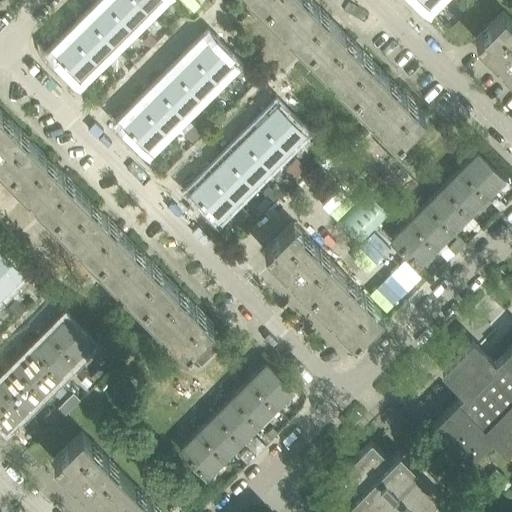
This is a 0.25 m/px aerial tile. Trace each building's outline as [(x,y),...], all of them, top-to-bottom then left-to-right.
[(131,26),(104,0),(103,0),(87,16),(114,43),(131,26)] [(147,10),(136,0),(104,0),(131,26),(147,10)] [(157,0),(136,0),(147,10),(157,0)] [(307,51),(335,23),(312,0),(270,0),(263,7),(307,51)] [(511,19),(503,10),(475,38),(511,75),(511,19)] [(114,43),(87,16),(70,33),(97,60),(114,43)] [(351,96),(379,67),(335,23),(307,51),(351,96)] [(143,38),(142,39),(150,46),(157,40),(149,32),(143,38)] [(97,60),(70,33),(52,51),(79,78),(97,60)] [(234,61),(207,34),(190,52),(217,78),(234,61)] [(135,63),(141,57),(136,52),(130,58),(135,63)] [(217,78),(190,52),(173,68),(199,96),(217,78)] [(424,112),(403,91),(379,67),(351,96),(396,140),(424,112)] [(199,96),(173,68),(156,85),(183,112),(199,96)] [(183,112),(156,85),(139,102),(166,129),(183,112)] [(166,129),(139,102),(121,120),(148,147),(166,129)] [(303,130),(276,103),(259,120),(286,147),(303,130)] [(36,145),(0,108),(0,165),(8,173),(36,145)] [(286,147),(259,120),(242,138),(269,164),(286,147)] [(183,133),(191,141),(198,134),(190,126),(183,133)] [(269,164),(242,138),(225,154),(252,181),(269,164)] [(80,189),(58,167),(36,145),(8,173),(52,218),(80,189)] [(503,177),(476,150),(458,168),(485,195),(503,177)] [(252,181),(225,154),(208,171),(234,198),(252,181)] [(295,156),(286,166),(296,177),(306,167),(295,156)] [(485,195),(458,168),(442,185),(468,212),(485,195)] [(234,198),(208,171),(190,189),(217,216),(234,198)] [(468,212),(442,185),(425,201),(452,228),(468,212)] [(96,262),(124,234),(80,189),(52,218),(96,262)] [(452,228),(425,201),(408,218),(435,245),(452,228)] [(435,245),(408,218),(390,236),(417,263),(435,245)] [(337,265),(292,220),(264,248),(308,293),(337,265)] [(168,278),(146,256),(124,234),(96,262),(140,306),(168,278)] [(23,271),(0,248),(0,284),(5,289),(23,271)] [(381,310),(356,285),(337,265),(308,293),(353,338),(381,310)] [(36,279),(26,269),(21,274),(31,284),(36,279)] [(213,323),(168,278),(140,306),(185,351),(187,348),(204,332),(213,323)] [(92,340),(87,335),(65,313),(47,331),(74,358),(92,340)] [(9,327),(14,321),(8,316),(3,321),(9,327)] [(74,358),(47,331),(30,348),(57,375),(74,358)] [(200,362),(217,345),(204,332),(187,348),(200,362)] [(511,343),(501,354),(502,354),(495,361),(472,338),(442,369),(464,392),(457,398),(433,422),(468,456),(490,434),(506,449),(511,442),(511,343)] [(57,375),(30,348),(14,365),(41,392),(57,375)] [(292,388),(265,361),(247,379),(274,406),(292,388)] [(41,392),(14,365),(0,378),(0,386),(23,409),(41,392)] [(93,381),(83,372),(76,379),(86,389),(93,381)] [(274,406),(247,379),(231,395),(257,422),(274,406)] [(23,409),(0,386),(0,420),(12,433),(23,422),(16,416),(23,409)] [(257,422),(231,395),(213,413),(240,440),(257,422)] [(53,422),(61,415),(55,408),(47,416),(53,422)] [(240,440),(213,413),(197,429),(224,456),(240,440)] [(224,456),(197,429),(179,447),(206,474),(224,456)] [(126,476),(81,431),(53,459),(97,504),(126,476)] [(461,511),(460,511),(441,492),(440,490),(439,491),(420,472),(421,471),(419,470),(399,451),(400,450),(399,449),(389,458),(371,439),(369,440),(370,441),(334,477),(334,476),(332,478),(351,496),(342,506),(343,507),(344,506),(349,511),(461,511)] [(162,511),(143,493),(126,476),(97,504),(105,511),(162,511)]
